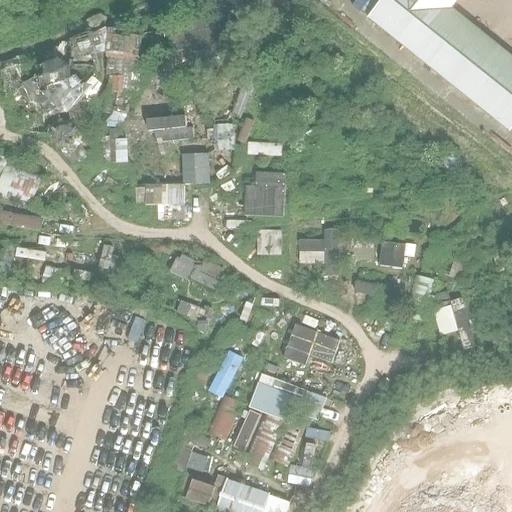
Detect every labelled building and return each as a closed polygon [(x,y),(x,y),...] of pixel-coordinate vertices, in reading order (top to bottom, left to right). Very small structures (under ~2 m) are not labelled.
[(511,58),(452,10),(459,0),(383,0),(368,19),(510,133),(511,130),(511,58)] [(234,21),(170,34),(178,73),(242,61),(234,21)] [(189,123),(150,126),(152,148),(191,144),(189,123)] [(464,161),(442,154),(431,186),(453,193),(464,161)] [(209,185),(209,156),(183,156),(183,185),(209,185)] [(40,179),(6,168),(0,185),(0,197),(31,208),(40,179)] [(285,221),(285,180),(258,179),(258,190),(246,190),(246,221),(285,221)] [(186,224),(186,192),(147,192),(147,224),(186,224)] [(44,222),(0,215),(0,229),(42,236),(44,222)] [(281,256),(281,232),(257,232),(257,256),(281,256)] [(375,267),(375,243),(338,244),(338,238),(326,238),(326,279),(338,279),(338,268),(375,267)] [(408,252),(383,248),(380,271),(405,274),(408,252)] [(46,270),(48,259),(5,252),(2,274),(15,276),(16,265),(46,270)] [(180,256),(170,279),(216,300),(227,278),(180,256)] [(423,322),(434,282),(416,277),(404,317),(423,322)] [(356,287),(354,296),(400,305),(402,297),(396,296),(398,286),(377,282),(374,291),(356,287)] [(445,335),(465,330),(469,348),(480,345),(470,298),(439,304),(445,335)] [(340,342),(296,327),(283,359),(305,367),(309,356),(332,364),(340,342)] [(208,389),(192,428),(289,467),(305,429),(208,389)] [(173,470),(184,473),(185,469),(203,473),(207,458),(192,454),(194,446),(208,450),(210,440),(184,432),(173,470)] [(285,511),(288,504),(270,498),(271,495),(218,477),(214,489),(193,482),(187,499),(209,507),(208,510),(213,511),(285,511)]
